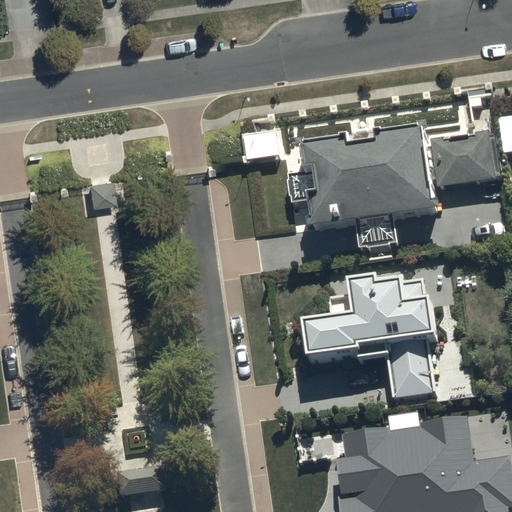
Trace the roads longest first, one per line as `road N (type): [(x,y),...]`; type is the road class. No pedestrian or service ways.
road 1 (residential): [(195,170),(243,511)]
road 2 (residential): [(511,21),(183,74)]
road 3 (residential): [(59,511),(14,193)]
road 4 (residential): [(183,74),(1,101)]
